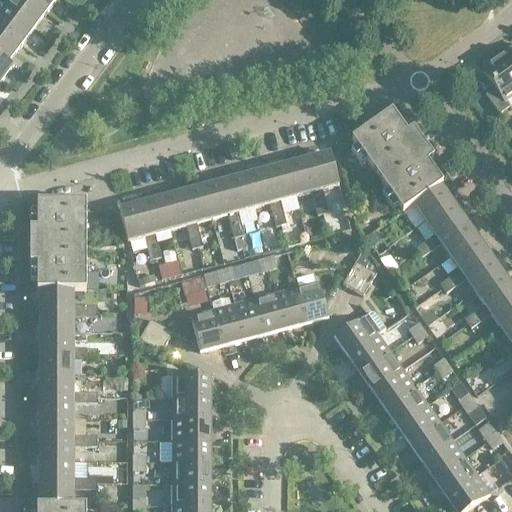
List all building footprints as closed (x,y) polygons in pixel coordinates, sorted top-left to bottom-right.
[(0,0),(0,5),(5,9),(33,30),(46,13),(47,14),(47,13),(28,0),(0,0)] [(55,0),(28,0),(47,13),(47,12),(55,0)] [(33,30),(5,9),(0,15),(0,32),(21,48),(21,47),(33,30)] [(21,48),(0,32),(0,59),(7,65),(20,48),(21,48)] [(511,50),(500,59),(511,76),(511,50)] [(7,65),(0,59),(0,84),(11,69),(12,70),(13,69),(7,65)] [(511,97),(511,76),(500,59),(481,72),(494,90),(485,97),(499,116),(509,109),(505,103),(511,97)] [(406,136),(391,114),(351,142),(376,178),(422,146),(412,132),(406,136)] [(432,161),(422,146),(376,178),(402,214),(412,207),(439,187),(440,188),(442,186),(426,165),(432,161)] [(329,156),(308,161),(316,194),(311,195),(314,207),(325,204),(322,192),(338,188),(329,156)] [(316,194),(308,161),(287,167),(295,199),(311,195),(316,194)] [(295,199),(287,167),(266,173),(274,205),(269,206),(272,218),(283,215),(280,203),(295,199)] [(274,205),(266,173),(245,178),(253,211),(269,206),(274,205)] [(253,211),(245,178),(224,184),(232,216),(227,218),(230,229),(241,226),(238,215),(253,211)] [(232,216),(224,184),(203,189),(211,222),(227,218),(232,216)] [(412,207),(424,224),(452,205),(440,188),(439,187),(412,207)] [(211,222),(203,189),(182,195),(191,227),(185,229),(188,240),(199,238),(196,226),(211,222)] [(191,227),(182,195),(161,201),(170,233),(185,229),(191,227)] [(170,233),(161,201),(140,206),(149,239),(143,240),(147,252),(157,249),(154,237),(170,233)] [(37,204),(37,214),(37,231),(29,231),(29,249),(85,249),(85,204),(37,204)] [(328,215),(325,204),(314,207),(317,218),(328,215)] [(464,223),(452,205),(424,224),(434,237),(437,242),(464,223)] [(149,239),(140,206),(118,212),(127,244),(143,240),(149,239)] [(286,227),(283,215),(272,218),(275,230),(286,227)] [(477,240),(464,223),(437,242),(434,237),(424,244),(430,253),(440,247),(449,260),(477,240)] [(244,238),(241,226),(230,229),(233,241),(244,238)] [(381,242),(374,233),(365,240),(371,249),(381,242)] [(202,249),(199,238),(188,240),(191,252),(202,249)] [(489,258),(477,240),(449,260),(458,273),(462,277),(489,258)] [(430,253),(424,244),(414,251),(421,260),(430,253)] [(85,249),(29,249),(29,266),(37,266),(37,293),(39,293),(39,292),(72,292),(72,293),(85,293),(85,249)] [(161,260),(157,249),(147,252),(150,263),(161,260)] [(501,276),(489,258),(462,277),(458,273),(449,280),(455,289),(465,282),(474,295),(501,276)] [(273,260),(265,262),(268,273),(276,271),(273,260)] [(268,273),(265,262),(257,264),(261,275),(268,273)] [(342,287),(353,293),(366,271),(355,265),(342,287)] [(231,271),(223,273),(227,285),(234,282),(231,271)] [(376,277),(366,271),(353,293),(363,299),(376,277)] [(227,285),(223,273),(216,275),(219,287),(227,285)] [(511,294),(511,290),(501,276),(474,295),(483,308),(487,313),(511,294)] [(152,277),(142,280),(144,287),(154,285),(152,277)] [(455,289),(449,280),(439,286),(445,296),(455,289)] [(317,285),(295,291),(305,327),(327,321),(317,285)] [(305,327),(295,291),(275,297),(284,332),(305,327)] [(39,292),(39,293),(39,314),(72,314),(72,320),(84,320),(84,308),(72,308),(72,293),(72,292),(39,292)] [(511,321),(511,294),(487,313),(483,308),(474,315),(480,324),(490,317),(499,330),(511,321)] [(284,332),(275,297),(254,302),(263,338),(284,332)] [(263,338),(254,302),(233,308),(242,343),(263,338)] [(96,308),(84,308),(84,320),(96,320),(96,308)] [(242,343),(233,308),(212,314),(222,349),(242,343)] [(72,314),(39,314),(39,335),(72,335),(72,320),(72,314)] [(222,349),(212,314),(190,319),(200,355),(222,349)] [(370,315),(364,319),(334,340),(347,359),(377,338),(386,332),(374,316),(370,315)] [(480,324),(474,315),(464,322),(470,331),(480,324)] [(511,347),(511,321),(499,330),(508,343),(511,348),(511,347)] [(150,322),(144,332),(167,345),(172,335),(150,322)] [(422,332),(417,326),(408,333),(412,339),(422,332)] [(167,345),(144,332),(138,343),(161,355),(167,345)] [(426,339),(422,332),(412,339),(417,346),(426,339)] [(72,335),(39,335),(39,357),(72,357),(72,363),(84,363),(84,351),(72,351),(72,335)] [(389,355),(377,338),(347,359),(359,377),(389,355)] [(511,347),(511,348),(508,343),(498,350),(505,359),(511,354),(511,347)] [(505,359),(498,350),(489,357),(495,366),(505,359)] [(96,351),(84,351),(84,363),(96,363),(96,351)] [(402,373),(389,355),(359,377),(372,394),(402,373)] [(72,357),(39,357),(39,379),(72,379),(72,363),(72,357)] [(447,368),(442,361),(433,368),(437,374),(447,368)] [(451,374),(447,368),(437,374),(442,381),(451,374)] [(414,391),(402,373),(372,394),(384,412),(414,391)] [(72,379),(39,379),(39,401),(72,401),(72,406),(84,406),(84,395),(72,395),(72,379)] [(173,379),(173,401),(209,401),(209,379),(173,379)] [(427,408),(414,391),(384,412),(397,430),(427,408)] [(96,395),(84,395),(84,406),(96,406),(96,395)] [(472,403),(467,396),(458,403),(462,410),(472,403)] [(72,401),(39,401),(39,422),(72,422),(72,406),(72,401)] [(209,401),(173,401),(173,423),(209,423),(209,401)] [(476,409),(472,403),(462,410),(467,416),(476,409)] [(439,426),(427,408),(397,430),(409,447),(439,426)] [(144,415),(132,415),(132,423),(144,423),(144,415)] [(72,422),(39,422),(39,444),(72,444),(72,450),(84,450),(84,438),(72,438),(72,422)] [(144,423),(132,423),(132,431),(144,431),(144,423)] [(209,423),(173,423),(173,444),(209,445),(209,423)] [(451,444),(439,426),(409,447),(421,465),(451,444)] [(497,438),(492,432),(482,439),(487,445),(497,438)] [(96,438),(84,438),(84,450),(96,450),(96,438)] [(501,445),(497,438),(487,445),(492,452),(501,445)] [(72,444),(39,444),(39,465),(72,465),(72,450),(72,444)] [(209,445),(173,444),(173,466),(209,466),(209,445)] [(464,461),(451,444),(421,465),(434,482),(464,461)] [(511,459),(508,455),(499,461),(511,480),(511,459)] [(144,458),(132,458),(132,466),(144,466),(144,458)] [(476,479),(464,461),(434,482),(446,500),(476,479)] [(72,465),(39,465),(39,487),(72,487),(72,493),(84,493),(84,481),(72,481),(72,465)] [(144,466),(132,466),(132,474),(144,474),(144,466)] [(209,466),(173,466),(173,488),(209,488),(209,466)] [(468,511),(489,497),(476,479),(446,500),(454,511),(468,511)] [(96,481),(84,481),(84,493),(96,493),(96,481)] [(39,487),(39,508),(39,509),(72,509),(72,508),(72,493),(72,487),(39,487)] [(209,488),(173,488),(173,509),(209,509),(209,488)] [(144,501),(132,501),(132,509),(144,509),(144,501)]
